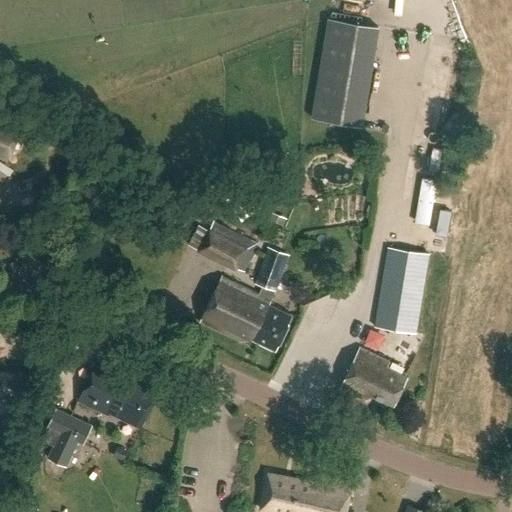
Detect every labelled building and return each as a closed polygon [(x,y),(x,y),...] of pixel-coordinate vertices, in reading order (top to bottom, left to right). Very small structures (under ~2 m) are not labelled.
[(379,26),(327,17),(311,118),(363,127),(379,26)] [(21,136),(0,128),(0,155),(12,160),(21,136)] [(258,240),(210,220),(197,251),(245,272),(258,240)] [(113,258),(89,246),(73,277),(97,289),(113,258)] [(428,254),(388,248),(376,329),(416,335),(428,254)] [(287,264),(266,255),(254,283),(262,287),(259,294),(220,275),(197,321),(233,339),(254,338),(275,349),(291,318),(268,306),(287,264)] [(306,316),(307,330),(333,329),(333,315),(306,316)] [(387,362),(357,348),(338,390),(361,401),(375,398),(393,406),(406,378),(385,368),(387,362)] [(126,373),(95,358),(74,399),(105,414),(107,411),(138,426),(155,393),(124,378),(126,373)] [(92,424),(56,408),(47,426),(49,427),(44,438),(46,443),(52,446),(47,458),(66,467),(77,442),(82,445),(92,424)] [(312,484),(265,474),(258,508),(277,511),(343,511),(350,484),(314,476),(312,484)] [(427,511),(428,510),(406,503),(403,511),(427,511)]
